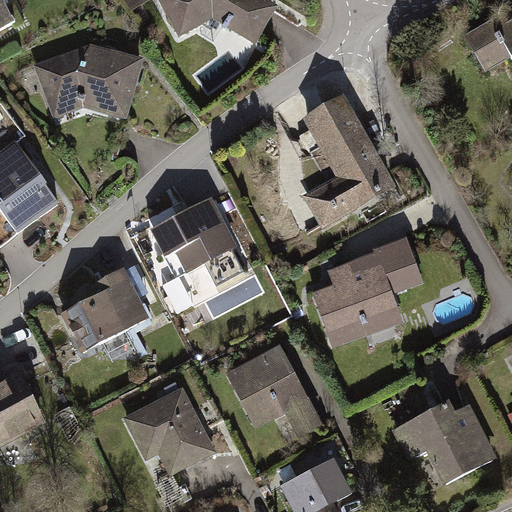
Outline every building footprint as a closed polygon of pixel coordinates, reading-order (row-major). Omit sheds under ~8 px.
[(0,0),(0,32),(18,23),(5,0),(0,0)] [(280,0),(147,0),(170,46),(212,23),(260,50),(287,4),(280,0)] [(511,11),(461,40),(483,78),(511,63),(511,11)] [(89,42),(36,63),(53,120),(76,111),(130,121),(145,58),(89,42)] [(348,96),(299,122),(329,177),(299,193),(305,203),(315,222),(322,235),(400,194),(348,96)] [(64,203),(15,139),(0,150),(0,206),(22,235),(64,203)] [(212,200),(151,232),(176,280),(238,249),(212,200)] [(427,283),(408,235),(300,278),(331,353),(403,324),(392,296),(427,283)] [(151,322),(125,271),(82,293),(87,303),(62,316),(83,357),(151,322)] [(325,425),(282,343),(219,376),(252,437),(282,421),(293,442),(325,425)] [(0,448),(49,423),(22,372),(0,383),(0,448)] [(182,391),(124,421),(145,462),(158,455),(170,478),(215,455),(182,391)] [(465,393),(393,431),(429,500),(502,462),(465,393)] [(337,452),(270,489),(282,511),(343,511),(339,504),(359,493),(337,452)]
